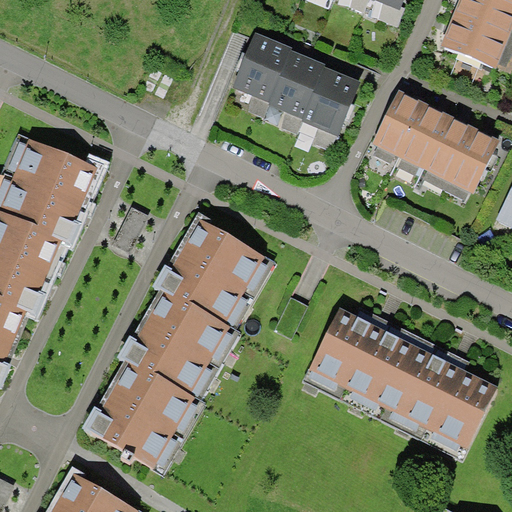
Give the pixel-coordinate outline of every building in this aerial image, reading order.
[(398,0),(364,0),(394,12),(398,0)] [(511,14),(511,0),(453,0),(433,51),(489,73),(511,14)] [(356,83),(249,36),(225,88),(332,136),(356,83)] [(443,116),(393,93),(368,146),(418,169),(443,116)] [(495,142),(444,118),(420,170),(471,194),(495,142)] [(93,174),(18,144),(0,187),(0,363),(21,313),(29,316),(59,244),(64,246),(93,174)] [(511,184),(494,222),(511,230),(511,184)] [(143,218),(123,208),(104,245),(124,255),(143,218)] [(274,264),(190,216),(148,290),(153,293),(114,360),(121,365),(83,431),(167,480),(210,406),(203,402),(242,335),(235,332),(274,264)] [(352,320),(336,312),(307,369),(464,448),(494,388),(464,374),(469,363),(358,308),(352,320)] [(122,511),(65,480),(47,511),(122,511)] [(0,511),(12,487),(0,481),(0,511)]
